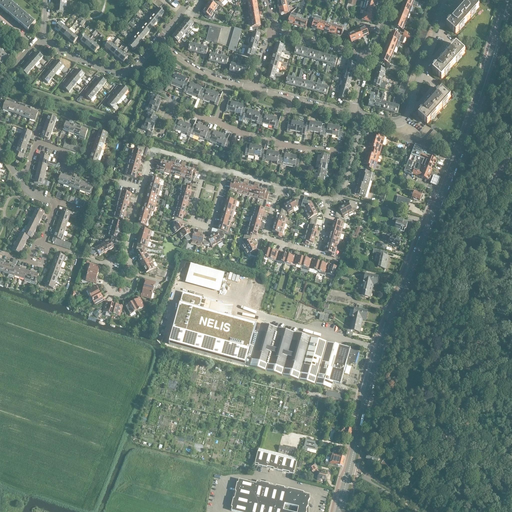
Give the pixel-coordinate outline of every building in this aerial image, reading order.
[(0,0),(0,7),(3,11),(11,3),(7,0),(0,0)] [(288,1),(278,3),(279,9),(287,7),(290,6),(289,0),(288,1)] [(470,0),(458,13),(467,21),(479,8),(475,4),(476,3),(472,0),(471,0),(471,1),(470,0)] [(207,5),(206,8),(214,12),(216,7),(220,9),(221,9),(222,8),(216,2),(214,5),(209,2),(209,3),(208,3),(207,5)] [(363,2),(362,8),(375,11),(376,5),(364,2),(364,3),(363,2)] [(11,3),(3,11),(16,21),(23,13),(18,9),(18,8),(17,7),(16,8),(11,3)] [(402,7),(401,10),(410,13),(412,14),(414,8),(412,7),(403,4),(401,7),(402,7)] [(204,10),(203,12),(203,13),(206,15),(205,17),(209,20),(210,18),(213,19),(216,13),(214,12),(206,8),(205,10),(204,10)] [(362,8),(361,8),(360,10),(364,11),(364,15),(373,17),(375,11),(362,8)] [(159,9),(155,14),(161,18),(165,13),(161,11),(159,9)] [(400,13),(399,15),(407,19),(410,13),(401,10),(400,11),(399,12),(400,13)] [(23,13),(16,21),(28,32),(36,24),(30,19),(31,18),(29,17),(29,18),(23,13)] [(291,14),(290,16),(288,24),(294,26),(297,15),(292,13),(291,14)] [(458,13),(446,26),(447,27),(445,28),(450,32),(451,31),(455,34),(467,21),(458,13)] [(155,14),(151,18),(157,23),(161,18),(155,14)] [(297,14),(297,15),(294,26),(300,27),(302,19),(303,16),(297,14)] [(302,19),(300,27),(306,29),(308,22),(310,22),(312,15),(310,15),(309,17),(307,16),(306,20),(302,19)] [(310,22),(310,23),(313,24),(312,28),(313,28),(312,29),(315,30),(315,29),(318,30),(320,22),(320,21),(321,18),(312,15),(310,22)] [(373,17),(364,15),(362,21),(372,23),(373,17)] [(397,18),(396,21),(405,24),(407,19),(399,15),(398,18),(397,18)] [(151,18),(148,23),(153,27),(157,23),(151,18)] [(327,19),(324,31),(329,33),(333,21),(331,20),(328,19),(328,20),(327,19)] [(188,20),(184,24),(190,29),(194,24),(188,20)] [(259,20),(248,22),(248,24),(251,24),(252,28),(254,28),(254,30),(257,29),(257,27),(260,26),(259,20)] [(333,21),(329,33),(335,34),(338,24),(338,23),(333,21)] [(395,24),(394,27),(403,30),(405,24),(396,21),(395,23),(395,24)] [(320,22),(318,30),(324,31),(326,23),(324,22),(323,23),(320,22)] [(55,28),(60,32),(64,27),(59,23),(55,28)] [(148,23),(144,27),(149,32),(153,27),(148,23)] [(184,24),(180,29),(186,33),(188,35),(192,30),(190,29),(184,24)] [(338,26),(335,34),(335,35),(341,36),(342,34),(345,35),(346,30),(347,30),(347,27),(338,24),(338,26)] [(364,25),(358,28),(359,30),(363,38),(368,35),(367,32),(368,32),(367,30),(369,29),(370,26),(364,24),(364,25)] [(64,27),(60,32),(64,36),(69,31),(64,27)] [(144,27),(140,32),(145,37),(149,32),(144,27)] [(71,28),(69,31),(64,36),(69,40),(73,35),(75,32),(71,28)] [(180,29),(176,33),(182,38),(186,33),(180,29)] [(357,40),(354,33),(351,34),(350,33),(348,34),(347,30),(345,35),(345,36),(348,37),(349,40),(350,39),(351,42),(357,40)] [(363,38),(359,30),(357,30),(357,31),(354,33),(357,40),(363,38)] [(140,32),(136,37),(141,41),(145,37),(140,32)] [(390,35),(389,38),(398,42),(401,43),(402,43),(405,38),(410,40),(412,37),(409,36),(403,34),(400,33),(399,35),(392,32),(391,35),(390,35)] [(182,38),(176,33),(173,38),(178,43),(182,38)] [(73,35),(69,40),(73,44),(78,39),(73,35)] [(80,41),(85,45),(90,40),(85,36),(80,41)] [(136,37),(132,41),(137,46),(141,41),(136,37)] [(249,38),(248,44),(250,45),(257,47),(258,41),(251,39),(249,38)] [(388,41),(387,44),(396,47),(398,48),(399,48),(401,43),(398,42),(389,38),(388,40),(388,41)] [(90,40),(85,45),(90,49),(94,44),(90,40)] [(132,41),(128,46),(133,51),(137,46),(132,41)] [(104,47),(109,51),(114,46),(109,42),(104,47)] [(94,44),(90,49),(95,54),(99,48),(94,44)] [(385,46),(385,48),(385,49),(394,53),(396,54),(398,48),(396,47),(387,44),(386,46),(385,46)] [(455,45),(444,58),(453,66),(464,53),(460,49),(461,48),(457,44),(456,46),(455,45)] [(114,46),(109,51),(114,55),(118,50),(114,46)] [(294,54),(300,56),(302,49),(296,47),(294,54)] [(383,52),(382,55),(391,58),(394,53),(385,49),(384,52),(383,52)] [(118,50),(114,55),(118,59),(123,54),(118,50)] [(245,50),(244,55),(246,56),(254,58),(255,52),(248,50),(245,50)] [(0,51),(0,65),(2,67),(9,59),(4,54),(4,53),(3,52),(2,53),(0,51)] [(32,53),(31,54),(39,62),(43,57),(38,53),(35,56),(32,53)] [(31,54),(29,56),(32,59),(30,62),(35,66),(39,62),(31,54)] [(123,54),(118,59),(123,63),(128,58),(123,54)] [(381,58),(380,61),(389,64),(391,58),(382,55),(381,58)] [(323,63),(323,64),(326,65),(327,64),(329,65),(331,57),(325,56),(323,63)] [(329,65),(329,66),(330,66),(329,67),(334,68),(337,59),(331,57),(329,65)] [(453,66),(444,58),(432,71),(433,72),(431,73),(435,77),(437,76),(441,79),(453,66)] [(52,61),(51,63),(59,70),(63,65),(58,61),(55,64),(52,61)] [(271,61),(270,67),(277,69),(279,70),(281,65),(280,65),(280,64),(279,63),(278,63),(271,61)] [(24,62),(23,63),(31,71),(35,66),(30,62),(27,65),(24,62)] [(23,63),(21,65),(24,68),(22,71),(27,75),(31,71),(23,63)] [(49,65),(52,67),(50,70),(56,75),(59,70),(51,63),(49,65)] [(56,75),(50,70),(48,73),(45,70),(43,72),(52,79),(56,75)] [(73,70),(72,72),(81,79),(84,75),(79,70),(77,73),(73,70)] [(41,74),(42,74),(45,77),(42,79),(48,84),(52,79),(43,72),(41,74)] [(72,72),(70,74),(73,77),(71,79),(77,84),(81,79),(72,72)] [(171,76),(168,84),(176,87),(181,76),(175,74),(174,77),(171,76)] [(342,74),(341,79),(342,79),(342,80),(344,80),(344,81),(350,83),(352,77),(345,75),(342,74)] [(181,76),(176,87),(182,89),(185,90),(187,86),(188,83),(189,80),(186,79),(186,78),(181,76)] [(95,78),(94,80),(103,87),(106,82),(101,78),(99,81),(95,78)] [(66,79),(64,81),(73,88),(77,84),(71,79),(69,82),(66,79)] [(381,81),(375,79),(373,85),(380,87),(380,88),(385,89),(387,83),(383,82),(381,81)] [(94,80),(92,81),(96,84),(93,87),(99,92),(103,87),(94,80)] [(63,83),(66,85),(63,89),(69,93),(73,88),(64,81),(63,83)] [(317,85),(315,92),(321,94),(323,87),(323,85),(322,85),(322,83),(318,82),(317,85)] [(187,86),(185,90),(184,93),(192,96),(197,86),(191,83),(190,84),(188,83),(187,86)] [(117,86),(116,88),(124,95),(128,91),(123,86),(120,89),(117,86)] [(197,86),(192,96),(201,100),(204,92),(205,90),(202,89),(202,88),(197,86)] [(339,86),(338,90),(339,91),(339,92),(340,92),(347,94),(349,88),(342,86),(339,86)] [(88,87),(86,89),(95,96),(99,92),(93,87),(91,90),(88,87)] [(116,88),(114,90),(117,93),(115,95),(121,100),(124,95),(116,88)] [(85,91),(88,94),(86,97),(91,101),(95,96),(86,89),(85,91)] [(441,90),(430,103),(438,111),(451,98),(446,94),(447,93),(443,89),(442,91),(441,90)] [(204,92),(201,100),(209,103),(210,101),(213,92),(208,90),(206,93),(204,92)] [(213,92),(210,101),(215,103),(214,105),(217,106),(221,96),(219,95),(213,92)] [(86,95),(83,93),(77,101),(79,103),(81,101),(80,100),(82,98),(83,99),(86,95)] [(152,98),(150,103),(159,107),(161,101),(158,100),(160,97),(152,94),(151,97),(152,98)] [(110,96),(108,97),(117,104),(121,100),(115,95),(113,98),(110,96)] [(371,95),(368,106),(374,108),(377,98),(377,97),(371,95)] [(108,97),(107,99),(110,102),(108,105),(113,109),(117,104),(108,97)] [(3,110),(8,112),(12,101),(9,100),(8,103),(6,102),(3,110)] [(12,101),(8,112),(14,114),(17,106),(15,105),(16,102),(12,101)] [(229,102),(226,112),(229,113),(229,111),(235,113),(238,104),(232,102),(232,103),(229,102)] [(148,109),(146,108),(146,109),(144,108),(143,110),(148,112),(155,115),(156,112),(157,113),(159,107),(150,103),(148,109)] [(418,116),(418,117),(417,118),(421,122),(423,121),(427,124),(438,111),(430,103),(418,116)] [(17,106),(14,114),(19,115),(23,105),(20,104),(19,106),(17,106)] [(244,106),(238,104),(235,113),(241,115),(240,116),(243,117),(245,111),(245,110),(246,107),(243,106),(244,106)] [(23,105),(19,115),(25,117),(28,109),(25,108),(26,106),(23,105)] [(28,109),(25,117),(30,119),(34,108),(31,107),(30,110),(28,109)] [(34,108),(30,119),(36,121),(36,120),(38,120),(39,118),(37,117),(39,113),(36,112),(37,110),(34,109),(34,108)] [(247,112),(245,111),(243,117),(242,120),(245,121),(246,119),(251,121),(254,112),(248,110),(247,112)] [(148,112),(146,117),(147,118),(146,121),(155,125),(158,119),(157,119),(158,116),(155,115),(148,112)] [(254,112),(251,121),(257,122),(256,124),(259,125),(262,117),(259,117),(260,113),(254,112)] [(45,117),(44,120),(55,124),(57,118),(49,115),(48,118),(45,117)] [(262,117),(259,125),(263,126),(263,124),(269,126),(271,117),(265,115),(265,117),(262,117)] [(271,117),(269,126),(274,128),(274,130),(277,130),(279,122),(276,122),(277,119),(271,117)] [(55,124),(44,120),(43,123),(46,124),(45,127),(53,129),(55,124)] [(66,122),(61,138),(64,139),(66,132),(69,133),(73,122),(70,121),(69,123),(66,122)] [(142,126),(141,129),(149,132),(147,135),(153,137),(154,134),(152,133),(152,130),(153,131),(155,125),(146,121),(145,124),(143,124),(142,126)] [(176,123),(173,131),(176,132),(177,132),(178,132),(179,131),(182,132),(185,123),(180,121),(179,124),(176,123)] [(73,122),(69,133),(74,135),(77,126),(75,125),(76,123),(73,122)] [(291,125),(288,124),(287,132),(290,133),(290,131),(296,132),(298,123),(292,122),(291,125)] [(309,125),(306,125),(305,133),(308,133),(309,131),(314,132),(316,123),(310,122),(309,125)] [(185,123),(182,132),(181,134),(190,137),(191,134),(193,130),(190,129),(191,126),(185,123)] [(304,124),(298,123),(296,132),(302,133),(302,135),(305,135),(305,133),(306,128),(303,127),(304,124)] [(316,123),(314,132),(320,133),(320,135),(323,136),(325,125),(322,125),(322,124),(316,123)] [(77,126),(74,135),(80,137),(84,126),(80,125),(80,127),(77,126)] [(196,128),(194,127),(193,130),(191,134),(199,138),(203,127),(198,125),(196,128)] [(325,125),(323,136),(326,136),(326,135),(332,136),(334,126),(328,125),(327,127),(327,129),(325,128),(325,125)] [(84,126),(80,137),(86,139),(89,130),(86,129),(87,127),(84,126)] [(334,126),(332,136),(338,137),(338,139),(341,139),(343,139),(344,133),(342,132),(343,129),(340,128),(340,127),(334,126)] [(41,128),(40,131),(51,135),(53,129),(45,127),(44,129),(41,128)] [(203,127),(199,138),(207,141),(210,134),(208,133),(209,129),(203,127)] [(24,130),(22,135),(34,139),(35,137),(31,136),(32,133),(24,130)] [(40,131),(39,134),(42,135),(41,138),(45,139),(44,142),(51,144),(52,141),(49,140),(51,135),(40,131)] [(96,133),(95,136),(106,139),(108,134),(100,131),(99,134),(96,133)] [(210,134),(207,141),(216,144),(220,134),(214,131),(213,135),(210,134)] [(220,134),(216,144),(224,148),(225,146),(227,147),(228,142),(227,142),(227,140),(224,139),(226,136),(220,134)] [(371,139),(371,142),(382,145),(385,137),(376,134),(377,135),(376,137),(372,136),(371,139)] [(97,140),(96,142),(104,145),(106,139),(95,136),(94,139),(97,140)] [(21,139),(19,144),(31,148),(32,146),(28,145),(29,142),(21,139)] [(92,143),(91,146),(102,150),(104,145),(96,142),(95,144),(92,143)] [(369,144),(368,147),(373,149),(372,151),(371,151),(376,152),(380,154),(382,145),(371,142),(370,144),(369,144)] [(250,149),(246,148),(245,156),(254,157),(254,155),(255,155),(256,146),(250,145),(250,149)] [(412,162),(432,170),(434,164),(435,165),(437,161),(435,161),(436,160),(421,154),(424,148),(419,146),(416,146),(415,145),(408,161),(412,162)] [(93,150),(92,153),(100,155),(102,150),(91,146),(90,149),(93,150)] [(132,149),(131,155),(141,158),(142,155),(146,156),(148,149),(138,146),(137,151),(132,149)] [(264,154),(265,149),(262,149),(262,147),(256,146),(255,155),(260,156),(260,158),(263,159),(264,154)] [(14,147),(12,152),(16,153),(28,157),(29,155),(25,154),(26,151),(17,148),(14,147)] [(267,155),(264,154),(262,162),(265,163),(265,161),(271,162),(273,152),(267,151),(267,155)] [(366,156),(366,159),(377,162),(380,154),(376,152),(371,151),(372,152),(372,154),(367,153),(366,156)] [(278,157),(279,153),(273,152),(271,162),(277,163),(277,165),(280,165),(281,157),(278,157)] [(89,154),(88,157),(98,161),(100,155),(92,153),(91,155),(89,154)] [(281,157),(280,165),(289,167),(291,155),(285,154),(284,158),(281,157)] [(318,156),(317,162),(328,164),(330,155),(322,154),(321,157),(318,156)] [(132,155),(131,160),(140,163),(140,160),(145,161),(146,159),(141,158),(131,155),(132,155)] [(291,155),(289,167),(298,168),(299,160),(296,160),(297,156),(291,155)] [(98,161),(88,157),(86,160),(89,161),(88,164),(96,167),(98,161)] [(167,163),(164,173),(170,174),(174,160),(172,159),(170,163),(167,163)] [(364,161),(363,164),(368,165),(367,168),(366,168),(375,171),(377,162),(366,159),(365,161),(364,161)] [(129,160),(128,165),(143,169),(143,167),(139,166),(140,163),(131,160),(129,160)] [(158,165),(156,170),(164,173),(167,163),(162,161),(161,165),(158,165)] [(408,161),(404,172),(412,176),(412,174),(428,180),(428,179),(429,180),(431,177),(429,176),(432,170),(412,162),(408,161)] [(178,165),(175,176),(180,177),(184,163),(182,162),(181,166),(178,165)] [(328,164),(317,162),(316,168),(319,169),(318,172),(326,173),(328,164)] [(128,165),(126,170),(137,173),(137,170),(142,172),(143,169),(128,165)] [(188,168),(185,179),(191,180),(192,177),(195,177),(198,166),(193,165),(192,170),(188,168)] [(361,173),(359,178),(372,182),(374,174),(359,169),(359,173),(361,173)] [(126,170),(125,176),(135,178),(140,180),(140,177),(136,176),(137,173),(126,170)] [(315,174),(314,174),(313,180),(325,182),(326,173),(318,172),(316,171),(315,174)] [(67,174),(64,173),(63,176),(61,175),(58,183),(63,185),(67,174)] [(71,175),(67,174),(63,185),(69,187),(72,179),(70,178),(71,175)] [(440,178),(433,176),(430,184),(437,187),(440,178)] [(74,179),(72,179),(69,187),(74,189),(78,178),(75,177),(74,179)] [(32,178),(31,180),(35,180),(34,183),(34,184),(46,186),(48,181),(44,181),(32,178)] [(81,179),(78,178),(74,189),(80,191),(83,182),(80,182),(81,179)] [(152,178),(151,183),(163,186),(164,181),(152,178)] [(356,183),(355,186),(368,190),(369,190),(372,182),(359,178),(358,183),(356,183)] [(240,183),(237,193),(242,195),(247,180),(244,180),(243,184),(240,183)] [(247,180),(242,195),(248,196),(250,186),(248,185),(249,181),(247,180)] [(85,183),(83,182),(80,191),(85,193),(89,181),(86,181),(85,183)] [(92,182),(89,181),(85,193),(91,195),(94,186),(91,185),(92,182)] [(232,182),(229,190),(232,190),(232,192),(237,193),(240,183),(235,182),(234,183),(232,182)] [(151,183),(149,188),(159,191),(162,192),(164,187),(163,186),(151,183)] [(250,186),(248,196),(253,198),(257,183),(255,183),(254,187),(250,186)] [(257,183),(253,198),(258,199),(261,189),(258,188),(259,184),(257,183)] [(179,191),(181,192),(194,195),(195,193),(190,192),(191,189),(181,186),(179,191)] [(355,186),(354,189),(356,189),(354,195),(364,197),(367,198),(368,193),(367,192),(368,190),(355,186)] [(261,189),(258,199),(263,201),(264,200),(267,201),(267,200),(269,192),(266,191),(261,189)] [(121,191),(119,197),(129,199),(130,197),(135,198),(135,196),(131,194),(121,191)] [(417,201),(420,201),(421,199),(422,198),(423,196),(422,196),(422,194),(414,191),(413,195),(412,195),(411,198),(413,199),(413,200),(417,201)] [(178,196),(177,202),(191,206),(192,204),(187,202),(188,199),(178,196)] [(408,206),(410,200),(398,196),(396,202),(408,206)] [(119,197),(117,202),(128,205),(132,206),(133,204),(128,202),(129,199),(119,197)] [(147,199),(145,204),(154,206),(155,207),(157,202),(156,201),(155,201),(147,199)] [(222,201),(221,203),(235,207),(237,202),(227,199),(226,202),(222,201)] [(294,200),(289,202),(294,212),(294,211),(293,210),(298,208),(298,206),(301,207),(303,201),(299,200),(295,202),(294,200)] [(303,201),(301,207),(304,208),(304,209),(306,214),(305,215),(314,210),(312,205),(309,206),(307,202),(303,201)] [(348,204),(344,206),(348,215),(353,212),(353,211),(356,210),(358,203),(349,201),(348,204)] [(117,202),(116,207),(126,210),(127,207),(132,208),(132,206),(117,202)] [(178,202),(177,207),(185,210),(186,207),(191,208),(191,206),(177,202),(178,202)] [(281,210),(280,214),(286,216),(287,213),(288,213),(289,214),(294,212),(289,202),(284,205),(285,208),(281,210)] [(235,207),(221,203),(220,205),(225,207),(224,209),(234,212),(235,207)] [(144,209),(149,211),(152,212),(154,212),(155,207),(154,206),(145,204),(144,209)] [(336,214),(335,218),(338,219),(341,219),(341,217),(342,216),(343,217),(348,215),(344,206),(339,209),(340,212),(336,214)] [(117,208),(116,212),(129,216),(130,214),(125,213),(126,210),(116,207),(117,208)] [(177,207),(175,212),(188,216),(189,214),(185,213),(185,210),(177,207)] [(255,207),(254,212),(263,215),(267,216),(268,214),(263,212),(264,209),(255,207)] [(37,208),(35,213),(46,219),(47,217),(43,215),(45,212),(37,208)] [(142,208),(141,214),(148,216),(150,217),(151,217),(152,212),(149,211),(144,209),(142,208)] [(219,211),(218,213),(232,217),(234,212),(224,209),(223,212),(219,211)] [(314,210),(305,215),(308,220),(309,219),(311,219),(310,222),(316,224),(317,220),(315,216),(317,215),(314,210)] [(114,212),(113,217),(123,220),(124,217),(129,219),(129,216),(116,212),(114,212)] [(174,218),(175,218),(182,220),(183,217),(188,219),(188,216),(175,212),(174,212),(172,218),(174,218)] [(35,213),(33,217),(40,221),(42,219),(45,221),(46,219),(35,213)] [(232,217),(218,213),(217,216),(222,217),(221,220),(231,223),(232,217)] [(57,214),(57,215),(61,217),(60,220),(68,222),(70,218),(57,214)] [(141,214),(139,219),(146,221),(148,222),(149,222),(151,217),(150,217),(148,216),(141,214)] [(276,216),(275,221),(285,224),(286,219),(285,218),(286,216),(280,214),(279,217),(276,216)] [(393,216),(392,220),(396,221),(394,229),(397,230),(396,232),(402,234),(403,232),(404,233),(405,229),(406,229),(407,224),(403,223),(404,219),(393,216)] [(33,217),(30,222),(42,227),(43,226),(39,224),(40,221),(33,217)] [(251,217),(250,222),(264,226),(265,224),(260,223),(261,220),(251,217)] [(182,220),(175,218),(174,221),(173,221),(172,224),(173,228),(172,228),(175,234),(184,228),(182,223),(182,220)] [(334,221),(332,226),(343,229),(344,224),(344,223),(344,220),(341,219),(338,219),(338,222),(334,221)] [(112,220),(111,226),(125,230),(126,228),(121,226),(122,223),(112,220)] [(216,222),(215,224),(229,228),(231,223),(221,220),(220,223),(216,222)] [(275,221),(273,227),(283,229),(285,224),(275,221)] [(30,222),(28,226),(36,230),(37,227),(41,229),(42,227),(30,222)] [(250,222),(248,228),(258,230),(259,228),(264,229),(264,226),(250,222)] [(308,225),(306,230),(316,233),(318,228),(315,227),(316,224),(310,222),(309,225),(308,225)] [(54,223),(54,225),(58,226),(57,229),(65,232),(67,227),(54,223)] [(215,224),(214,226),(219,227),(218,230),(225,232),(225,234),(230,236),(231,232),(229,231),(229,228),(215,224)] [(28,226),(26,230),(38,236),(39,234),(35,232),(36,230),(28,226)] [(111,226),(109,231),(119,234),(120,231),(125,232),(125,230),(111,226)] [(327,228),(327,230),(331,231),(341,234),(343,229),(332,226),(331,229),(327,228)] [(283,229),(273,227),(272,232),(276,233),(275,236),(281,238),(283,229)] [(247,233),(246,236),(252,238),(253,235),(257,236),(258,230),(248,228),(247,233)] [(136,231),(136,233),(150,237),(152,232),(142,229),(141,232),(136,231)] [(178,234),(179,234),(181,239),(184,238),(185,240),(191,242),(194,235),(193,235),(191,234),(188,229),(178,234)] [(26,230),(24,234),(32,238),(33,236),(37,238),(38,236),(26,230)] [(194,235),(191,242),(191,244),(196,245),(200,231),(198,230),(197,234),(194,233),(193,235),(194,235)] [(217,233),(212,236),(217,245),(222,243),(221,240),(223,238),(225,232),(218,230),(217,233)] [(306,230),(305,235),(315,238),(316,233),(306,230)] [(327,230),(326,232),(330,234),(329,236),(340,239),(341,234),(331,231),(327,230)] [(119,234),(109,231),(108,236),(112,238),(112,237),(118,239),(122,240),(123,238),(118,237),(119,234)] [(200,231),(196,245),(202,247),(202,245),(204,238),(205,236),(202,236),(203,231),(200,231)] [(51,232),(51,234),(54,235),(52,242),(55,243),(57,239),(60,240),(62,241),(64,236),(51,232)] [(21,233),(19,237),(31,243),(31,242),(28,240),(29,237),(32,239),(32,238),(24,234),(21,233)] [(150,237),(136,233),(135,235),(139,236),(138,240),(149,243),(150,237)] [(305,235),(302,244),(308,245),(309,243),(313,244),(315,238),(305,235)] [(398,248),(401,241),(399,240),(399,239),(395,237),(394,238),(391,237),(388,235),(386,238),(390,240),(388,244),(398,248)] [(204,238),(202,245),(208,247),(211,245),(212,248),(217,245),(212,236),(207,239),(204,238)] [(244,244),(242,246),(244,251),(254,245),(251,240),(252,238),(246,236),(244,236),(243,242),(244,244)] [(324,238),(324,240),(328,242),(338,245),(340,239),(329,236),(329,239),(324,238)] [(19,237),(17,242),(25,246),(26,243),(30,245),(31,243),(19,237)] [(109,239),(104,241),(109,251),(114,248),(113,246),(117,243),(118,239),(112,237),(112,238),(111,241),(110,240),(109,239)] [(134,244),(143,247),(145,247),(147,248),(149,243),(138,240),(138,242),(133,241),(133,243),(134,244)] [(324,240),(323,243),(327,244),(326,247),(337,250),(338,245),(328,242),(324,240)] [(104,241),(99,244),(104,253),(107,257),(109,256),(107,252),(109,251),(104,241)] [(17,242),(15,246),(26,252),(27,250),(24,248),(25,246),(17,242)] [(104,253),(99,244),(100,245),(95,248),(95,250),(92,249),(90,255),(94,256),(98,254),(99,256),(104,253)] [(143,247),(134,244),(133,247),(136,248),(136,249),(138,253),(136,254),(138,259),(147,254),(145,249),(145,247),(143,247)] [(254,245),(244,251),(247,255),(250,254),(251,257),(257,258),(259,251),(256,250),(254,245)] [(15,246),(12,250),(20,255),(22,252),(25,254),(26,252),(15,246)] [(260,257),(268,259),(271,250),(266,249),(266,248),(263,247),(260,257)] [(326,247),(325,252),(329,253),(328,256),(334,258),(337,250),(326,247)] [(382,251),(374,249),(373,253),(380,255),(377,267),(386,269),(389,256),(381,255),(382,251)] [(271,250),(268,259),(276,261),(279,252),(276,251),(275,252),(271,250)] [(279,252),(276,261),(284,264),(287,255),(282,254),(282,253),(279,252)] [(53,255),(52,258),(63,262),(64,263),(66,257),(57,254),(56,256),(53,255)] [(136,264),(137,266),(150,259),(147,254),(138,259),(140,262),(136,264)] [(287,255),(284,264),(293,266),(295,256),(292,255),(292,256),(287,255)] [(295,256),(293,266),(296,267),(296,265),(301,267),(304,258),(299,257),(299,256),(296,255),(295,256)] [(53,262),(53,265),(61,268),(63,262),(52,258),(51,261),(53,262)] [(301,267),(300,270),(309,272),(309,269),(312,260),(309,259),(308,259),(304,258),(301,267)] [(150,259),(137,266),(138,268),(142,266),(144,268),(153,263),(150,259)] [(312,260),(309,269),(317,271),(320,263),(315,261),(315,260),(312,260)] [(6,264),(3,272),(9,274),(12,263),(9,262),(8,265),(6,264)] [(9,274),(8,277),(13,278),(14,276),(17,267),(15,267),(15,264),(12,263),(9,274)] [(153,263),(144,268),(146,273),(149,272),(150,274),(165,278),(166,272),(154,269),(155,268),(153,263)] [(191,263),(186,281),(221,291),(226,273),(191,263)] [(317,271),(317,274),(325,276),(326,274),(328,264),(325,263),(325,264),(320,263),(317,271)] [(90,264),(88,272),(98,275),(99,270),(100,271),(101,267),(90,264)] [(328,264),(326,274),(334,276),(336,267),(331,266),(332,265),(328,264)] [(61,268),(53,265),(52,267),(49,266),(48,269),(59,273),(61,268)] [(17,267),(14,276),(19,278),(23,267),(20,266),(19,268),(17,267)] [(23,267),(19,278),(25,279),(28,271),(25,270),(26,268),(23,267)] [(28,271),(25,279),(24,281),(30,283),(34,270),(31,269),(30,272),(28,271)] [(50,273),(49,275),(57,278),(59,273),(48,269),(47,272),(50,273)] [(34,270),(30,283),(35,285),(39,275),(36,274),(37,271),(34,270)] [(98,275),(88,272),(86,281),(96,284),(97,280),(96,280),(98,275)] [(363,282),(363,283),(374,285),(376,286),(378,277),(365,274),(363,282)] [(45,277),(44,280),(55,284),(57,278),(49,275),(48,278),(45,277)] [(44,280),(43,283),(46,284),(45,286),(53,289),(54,288),(55,284),(44,280)] [(145,283),(144,288),(153,291),(154,288),(156,288),(159,284),(145,280),(144,283),(145,283)] [(360,290),(359,296),(371,298),(374,285),(363,283),(364,283),(364,285),(362,291),(360,290)] [(87,291),(91,298),(100,293),(97,289),(98,289),(96,285),(87,291)] [(153,291),(144,288),(142,293),(141,296),(151,299),(153,291)] [(100,293),(91,298),(95,306),(105,300),(103,297),(102,298),(100,293)] [(183,293),(170,338),(235,355),(233,363),(318,386),(328,388),(331,389),(333,382),(340,384),(345,364),(349,366),(350,362),(355,363),(358,352),(350,350),(350,349),(200,307),(203,299),(183,293)] [(137,300),(132,303),(137,311),(145,307),(140,298),(136,299),(137,300)] [(104,307),(102,311),(103,311),(103,312),(111,314),(114,305),(109,303),(110,302),(106,301),(104,307)] [(137,311),(132,303),(128,305),(128,304),(124,306),(130,316),(137,311)] [(114,305),(111,314),(120,317),(123,306),(119,305),(119,306),(114,305)] [(352,317),(365,320),(367,311),(354,308),(353,317),(352,317)] [(347,329),(346,335),(352,336),(354,331),(360,332),(363,320),(359,319),(357,318),(352,317),(353,318),(351,330),(347,329)] [(327,391),(326,396),(343,400),(344,395),(327,391)] [(341,438),(341,437),(350,439),(352,429),(344,427),(345,426),(343,426),(345,421),(342,420),(340,427),(342,427),(341,430),(339,430),(338,431),(337,436),(340,436),(339,437),(341,438)] [(318,443),(306,440),(304,447),(303,447),(302,451),(315,454),(316,451),(318,443)] [(296,448),(286,446),(286,448),(280,446),(278,451),(294,455),(296,448)] [(325,461),(324,465),(334,467),(334,466),(338,467),(338,466),(342,467),(345,457),(343,457),(344,455),(340,454),(341,450),(334,448),(333,454),(332,454),(330,462),(325,461)] [(258,453),(255,464),(259,465),(258,466),(267,468),(267,467),(274,469),(274,470),(282,472),(283,471),(290,473),(289,474),(294,475),(298,459),(259,449),(258,453)] [(368,454),(367,458),(370,459),(368,465),(372,466),(374,461),(377,462),(378,458),(368,454)] [(315,464),(310,467),(314,473),(315,472),(316,474),(316,475),(318,476),(317,478),(318,478),(317,479),(326,481),(326,480),(327,480),(328,475),(328,474),(325,473),(326,472),(319,470),(315,464)] [(306,511),(307,509),(308,506),(308,502),(310,499),(310,495),(304,494),(304,493),(288,489),(288,490),(285,489),(285,488),(276,486),(276,487),(269,485),(269,484),(261,482),(260,483),(257,482),(256,484),(239,480),(238,483),(237,483),(235,492),(236,492),(234,499),(233,499),(231,507),(232,508),(232,511),(234,511),(306,511)]
